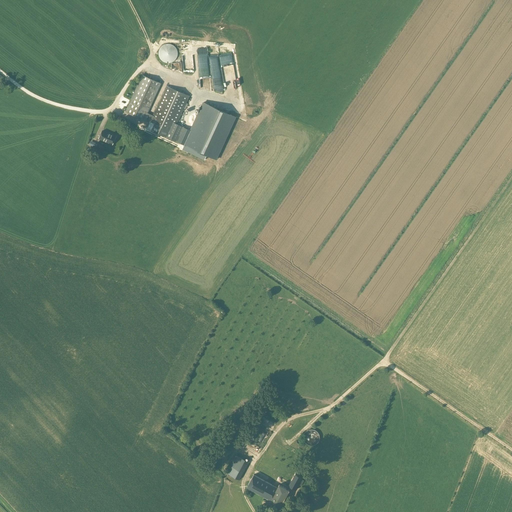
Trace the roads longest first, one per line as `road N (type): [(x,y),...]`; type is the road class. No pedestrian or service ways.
road 1 (track): [(511,178),(383,360)]
road 2 (unclassified): [(143,28),(150,58),(109,112),(56,105),(0,70)]
road 3 (track): [(383,360),(511,450)]
